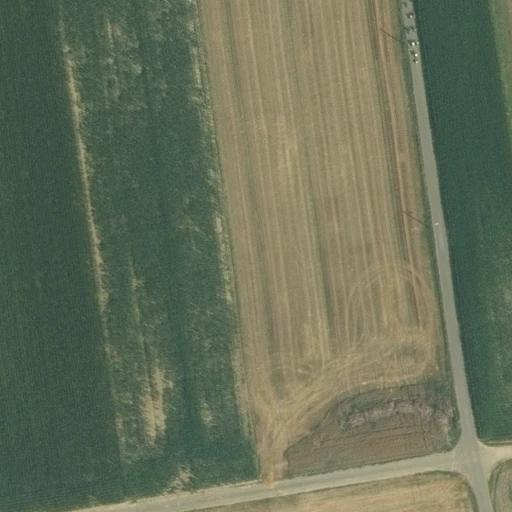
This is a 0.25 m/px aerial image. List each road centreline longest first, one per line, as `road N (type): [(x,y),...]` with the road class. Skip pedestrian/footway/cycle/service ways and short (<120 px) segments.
road 1 (unclassified): [(486,511),(456,361),(406,0)]
road 2 (track): [(511,453),(134,511)]
